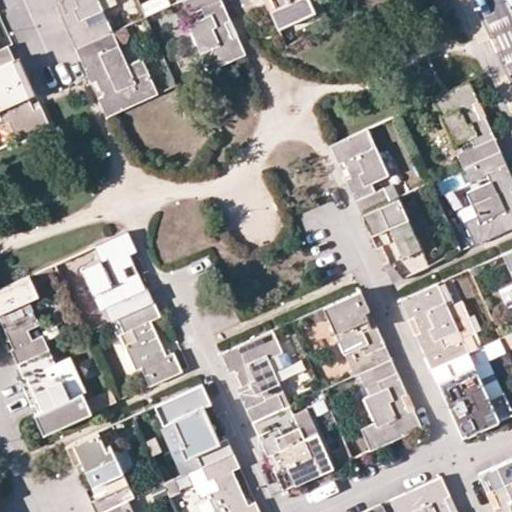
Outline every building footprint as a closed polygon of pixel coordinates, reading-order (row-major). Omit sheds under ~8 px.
[(60,0),(65,11),(61,12),(76,47),(113,30),(103,10),(98,0),(60,0)] [(98,0),(103,10),(116,4),(114,0),(98,0)] [(147,15),(172,5),(170,0),(144,0),(142,1),(147,15)] [(209,68),(245,52),(236,33),(231,36),(224,21),(229,18),(221,0),(183,0),(189,12),(201,7),(205,16),(188,23),(209,68)] [(275,0),(269,0),(274,9),(278,6),(275,0)] [(275,0),(278,6),(274,9),(282,27),(317,11),(312,0),(275,0)] [(113,30),(76,47),(91,80),(96,78),(103,93),(98,96),(106,114),(157,91),(141,57),(128,63),(113,30)] [(0,65),(15,59),(8,44),(0,47),(0,65)] [(19,57),(15,59),(21,72),(26,71),(19,57)] [(21,72),(15,59),(0,65),(0,112),(4,122),(9,120),(18,139),(50,124),(41,105),(34,108),(29,96),(36,93),(26,71),(21,72)] [(467,81),(431,98),(453,145),(469,137),(472,145),(456,152),(462,166),(498,150),(483,115),(478,118),(471,102),(476,100),(467,81)] [(483,115),(476,100),(471,102),(478,118),(483,115)] [(365,127),(330,143),(338,162),(343,160),(350,175),(345,177),(361,212),(388,199),(383,186),(374,190),(370,181),(386,173),(365,127)] [(473,243),(511,225),(511,192),(509,186),(511,184),(511,179),(498,150),(462,166),(469,181),(485,174),(489,182),(466,192),(477,215),(463,221),(473,243)] [(461,185),(447,189),(452,207),(466,203),(461,185)] [(391,280),(428,264),(396,196),(388,199),(361,212),(376,246),(381,245),(388,259),(383,261),(391,280)] [(120,315),(153,300),(147,286),(144,288),(128,252),(136,249),(127,230),(95,245),(103,264),(98,266),(109,290),(120,315)] [(511,248),(502,253),(511,276),(511,248)] [(96,295),(109,290),(98,266),(85,272),(96,295)] [(28,275),(0,286),(0,319),(13,348),(11,348),(17,362),(49,347),(42,333),(32,337),(27,327),(38,322),(27,298),(37,293),(28,275)] [(462,353),(466,351),(460,338),(475,331),(465,308),(450,315),(436,283),(400,299),(408,317),(413,315),(419,331),(415,332),(430,367),(462,353)] [(360,290),(323,306),(345,352),(361,345),(365,354),(354,359),(359,372),(390,358),(375,323),(371,326),(363,309),(368,307),(360,290)] [(149,384),(181,369),(172,350),(165,353),(150,318),(159,314),(153,300),(120,315),(118,316),(124,329),(130,327),(135,338),(125,342),(136,367),(140,365),(149,384)] [(413,315),(408,317),(415,332),(419,331),(413,315)] [(271,329),(221,351),(252,421),(282,407),(277,393),(283,391),(268,356),(280,351),(271,329)] [(43,431),(90,410),(81,392),(71,396),(59,370),(49,375),(44,365),(55,361),(49,347),(17,362),(23,376),(25,375),(41,409),(34,412),(43,431)] [(461,435),(511,412),(502,391),(487,397),(477,373),(460,381),(456,372),(468,367),(462,353),(430,367),(446,401),(451,399),(458,415),(453,417),(461,435)] [(371,449),(420,426),(412,408),(408,410),(401,393),(405,392),(390,358),(359,372),(366,386),(377,381),(381,389),(365,396),(376,421),(361,428),(371,449)] [(202,385),(155,406),(163,425),(173,420),(184,444),(180,445),(185,456),(195,452),(201,466),(233,452),(226,438),(219,441),(203,406),(211,403),(202,385)] [(289,404),(283,391),(277,393),(282,407),(289,404)] [(282,489),(332,466),(317,432),(304,438),(289,404),(282,407),(252,421),(267,454),(272,452),(279,468),(274,471),(282,489)] [(98,431),(66,446),(74,464),(81,461),(96,495),(90,498),(96,511),(99,511),(128,499),(134,497),(126,482),(116,487),(111,476),(122,472),(111,447),(106,450),(98,431)] [(259,511),(254,500),(247,503),(232,470),(239,466),(233,452),(201,466),(207,479),(213,477),(218,488),(206,493),(214,511),(259,511)] [(511,511),(511,457),(478,472),(486,490),(491,488),(498,504),(493,505),(496,511),(511,511)] [(206,493),(218,488),(213,477),(207,479),(201,466),(188,472),(198,497),(206,493)] [(442,475),(391,498),(397,511),(457,511),(456,509),(453,511),(445,495),(449,493),(442,475)] [(134,511),(128,499),(99,511),(134,511)]
